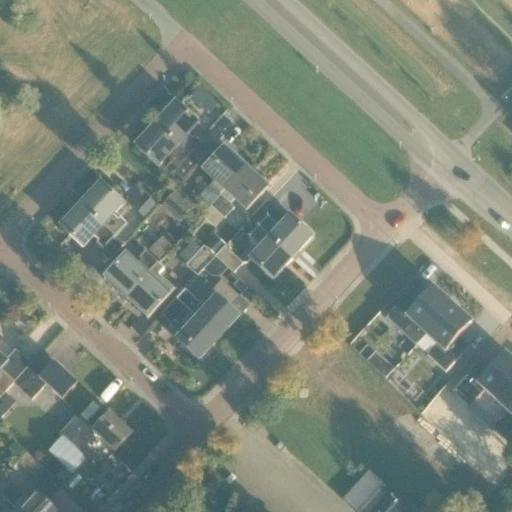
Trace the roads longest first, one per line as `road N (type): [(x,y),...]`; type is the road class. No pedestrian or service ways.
road 1 (residential): [(386,231),(182,44)]
road 2 (residential): [(202,430),(0,247)]
road 3 (residential): [(202,430),(386,231)]
road 4 (residential): [(0,242),(182,44)]
road 5 (tertiary): [(250,0),(400,138),(422,142)]
road 6 (tertiary): [(422,142),(416,121),(283,0)]
